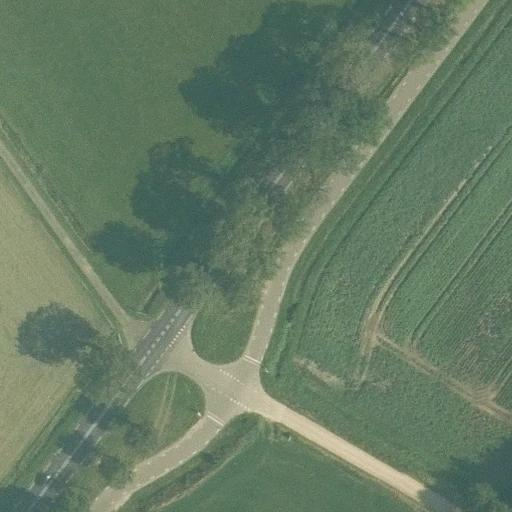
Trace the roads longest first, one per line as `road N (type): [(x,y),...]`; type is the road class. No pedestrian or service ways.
road 1 (unclassified): [(238,393),(280,259),(474,0)]
road 2 (primary): [(152,341),(408,0)]
road 3 (track): [(145,350),(0,142)]
road 4 (unclassified): [(448,511),(238,393)]
road 5 (primary): [(26,511),(152,341)]
road 6 (unclassified): [(101,511),(201,436),(238,393)]
